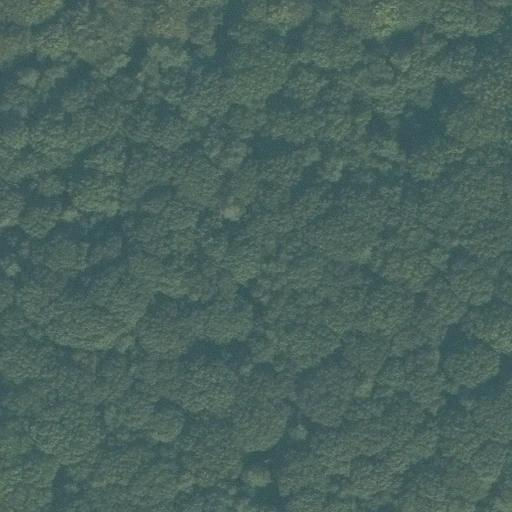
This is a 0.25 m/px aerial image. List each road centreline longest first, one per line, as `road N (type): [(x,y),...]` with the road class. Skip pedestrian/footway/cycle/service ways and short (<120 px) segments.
road 1 (track): [(257,0),(0,25)]
road 2 (track): [(460,0),(511,204)]
